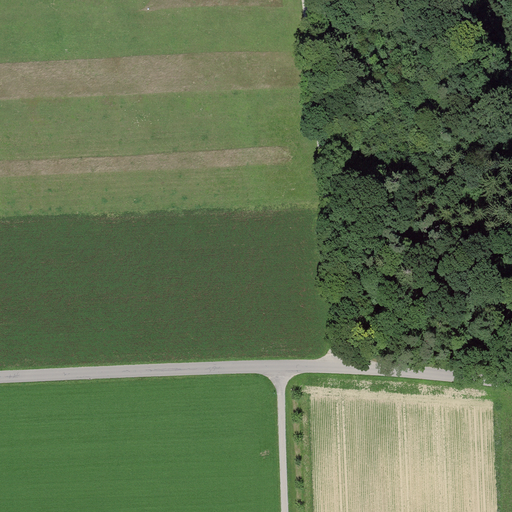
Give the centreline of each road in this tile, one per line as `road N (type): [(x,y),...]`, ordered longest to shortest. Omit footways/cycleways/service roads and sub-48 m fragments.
road 1 (unclassified): [(0,379),(344,367),(511,384)]
road 2 (track): [(305,0),(344,367)]
road 3 (track): [(281,369),(287,511)]
